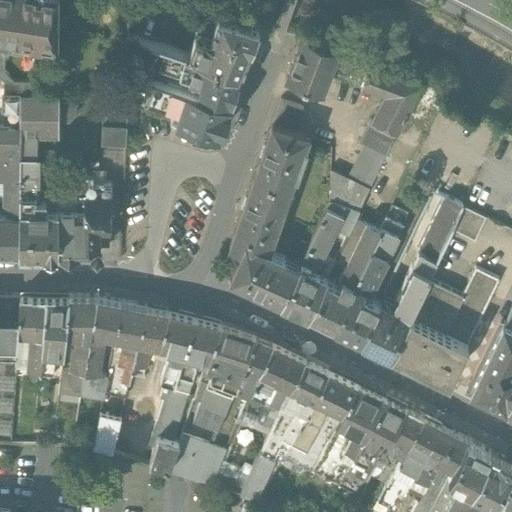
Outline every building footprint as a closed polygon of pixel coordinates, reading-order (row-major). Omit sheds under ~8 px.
[(57,0),(0,0),(0,35),(5,37),(42,42),(58,45),(57,0)] [(249,31),(212,20),(207,37),(196,34),(190,55),(238,69),(249,31)] [(31,80),(14,80),(4,70),(4,43),(5,37),(0,35),(0,76),(3,79),(3,109),(13,109),(14,126),(20,126),(21,95),(31,95),(31,80)] [(42,42),(5,37),(4,43),(4,70),(14,80),(31,80),(31,95),(42,95),(42,42)] [(369,63),(304,40),(286,78),(322,91),(331,69),(356,78),(355,81),(360,83),(369,63)] [(170,49),(147,41),(137,71),(150,76),(160,79),(164,66),(170,49)] [(190,55),(170,49),(164,66),(198,78),(194,91),(230,103),(238,69),(190,55)] [(421,82),(369,63),(360,83),(385,92),(361,142),(365,144),(349,177),(331,169),(330,200),(359,209),(421,82)] [(0,125),(14,126),(13,109),(3,109),(3,79),(0,76),(0,125)] [(160,79),(150,76),(144,96),(178,107),(174,119),(220,133),(230,103),(194,91),(160,79)] [(116,103),(105,102),(104,109),(102,109),(100,150),(124,152),(126,118),(127,78),(117,78),(116,103)] [(57,209),(36,208),(36,133),(57,133),(57,121),(57,99),(57,95),(53,95),(42,95),(31,95),(21,95),(20,126),(19,254),(57,255),(57,209)] [(303,106),(281,98),(276,112),(299,120),(303,106)] [(74,105),(67,99),(57,99),(57,121),(67,121),(74,114),(74,105)] [(299,120),(276,112),(272,123),(295,131),(299,120)] [(295,131),(272,123),(253,177),(287,188),(291,175),(296,177),(306,150),(301,148),(305,135),(295,131)] [(0,125),(0,177),(5,178),(5,205),(2,205),(2,213),(0,213),(0,253),(19,254),(20,126),(14,126),(0,125)] [(486,156),(461,144),(455,157),(479,169),(486,156)] [(70,171),(67,175),(63,175),(60,171),(57,175),(57,209),(57,255),(80,255),(80,254),(99,254),(99,242),(107,242),(107,230),(108,230),(108,212),(112,212),(112,196),(112,185),(110,183),(103,183),(103,181),(92,181),(93,175),(73,174),(73,175),(70,171)] [(283,201),(287,188),(253,177),(229,248),(242,252),(238,261),(237,260),(229,277),(251,287),(281,301),(296,269),(283,263),(285,259),(268,251),(285,202),(283,201)] [(433,191),(406,245),(418,251),(419,252),(445,197),(433,191)] [(418,251),(392,306),(380,300),(379,302),(373,313),(361,338),(390,352),(426,278),(450,229),(462,205),(445,197),(419,252),(418,251)] [(486,217),(462,205),(450,229),(474,240),(486,217)] [(337,285),(325,279),(309,313),(334,325),(371,249),(380,230),(355,217),(334,260),(345,265),(339,278),(339,281),(337,285)] [(296,269),(281,301),(309,313),(325,279),(325,278),(313,272),(334,228),(320,221),(296,269)] [(371,249),(334,325),(361,338),(373,313),(379,302),(361,294),(363,290),(366,291),(371,290),(387,257),(371,249)] [(461,294),(426,278),(390,352),(448,380),(498,277),(474,266),(461,294)] [(0,361),(5,361),(16,362),(21,296),(0,295),(0,361)] [(44,296),(21,296),(16,362),(15,370),(39,371),(44,296)] [(69,296),(44,296),(39,371),(61,373),(65,333),(66,333),(69,296)] [(96,296),(69,296),(66,333),(74,334),(69,369),(70,370),(68,379),(64,378),(62,398),(80,400),(81,392),(96,296)] [(96,296),(81,392),(102,396),(103,393),(106,376),(97,375),(104,335),(115,336),(122,301),(96,296)] [(145,305),(122,301),(115,336),(106,376),(103,393),(124,398),(130,371),(145,305)] [(169,310),(145,305),(130,371),(143,374),(151,342),(160,344),(169,310)] [(502,323),(469,390),(506,408),(511,395),(511,306),(503,323),(502,323)] [(195,317),(169,310),(160,344),(171,347),(161,379),(165,381),(161,398),(164,399),(158,420),(162,422),(195,317)] [(162,422),(157,436),(170,441),(187,388),(194,390),(195,388),(206,354),(218,323),(195,317),(162,422)] [(239,328),(218,323),(206,354),(195,388),(202,391),(191,423),(202,427),(239,328)] [(239,328),(202,427),(215,432),(233,383),(252,333),(239,328)] [(270,340),(252,333),(233,383),(247,389),(256,370),(270,340)] [(270,340),(256,370),(238,416),(253,422),(272,377),(291,385),(304,356),(270,340)] [(328,368),(304,356),(291,385),(289,388),(299,393),(278,436),(290,441),(301,418),(304,419),(328,368)] [(357,382),(328,368),(304,419),(301,418),(290,441),(305,449),(328,406),(341,412),(357,382)] [(161,379),(151,376),(130,458),(148,464),(157,436),(162,422),(158,420),(164,399),(161,398),(165,381),(161,379)] [(341,412),(319,453),(347,467),(384,395),(357,382),(341,412)] [(347,467),(338,484),(359,494),(378,459),(405,406),(384,395),(347,467)] [(405,406),(378,459),(390,465),(395,467),(423,415),(405,406)] [(119,418),(99,413),(92,445),(111,451),(119,418)] [(386,483),(378,499),(395,507),(410,480),(440,424),(423,415),(395,467),(386,483)] [(440,424),(410,480),(424,487),(453,431),(440,424)] [(75,430),(55,428),(53,443),(73,444),(75,430)] [(424,487),(414,506),(425,511),(429,511),(430,511),(469,439),(453,431),(424,487)] [(196,441),(179,434),(176,443),(168,470),(184,475),(196,441)] [(157,436),(148,464),(168,470),(176,443),(170,441),(157,436)] [(469,439),(430,511),(458,511),(491,450),(469,439)] [(196,441),(184,475),(196,480),(209,446),(196,441)] [(209,446),(196,480),(209,484),(223,451),(209,446)] [(458,511),(488,511),(489,510),(511,466),(511,460),(491,450),(458,511)] [(259,453),(239,494),(255,499),(274,459),(259,453)] [(384,468),(378,479),(386,483),(395,467),(390,465),(387,470),(384,468)] [(511,511),(511,466),(489,510),(493,511),(511,511)]
